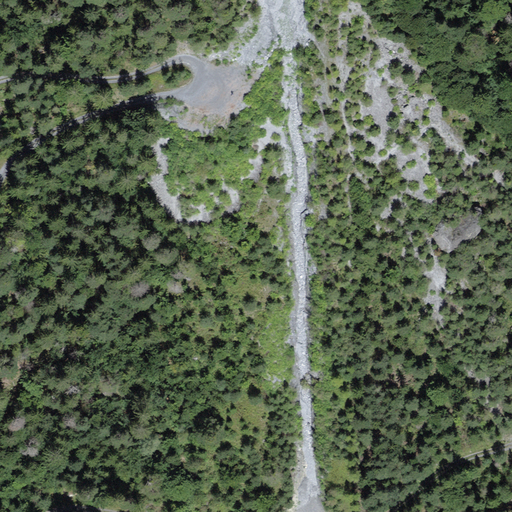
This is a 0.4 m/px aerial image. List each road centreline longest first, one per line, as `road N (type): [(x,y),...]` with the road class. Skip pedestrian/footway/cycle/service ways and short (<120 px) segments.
road 1 (track): [(0,177),(34,140),(88,114),(178,92),(199,77),(187,56),(121,77),(19,72),(0,80)]
road 2 (track): [(511,444),(450,466),(392,511)]
